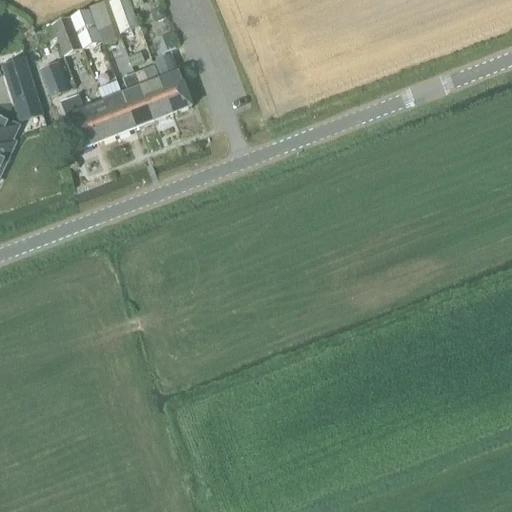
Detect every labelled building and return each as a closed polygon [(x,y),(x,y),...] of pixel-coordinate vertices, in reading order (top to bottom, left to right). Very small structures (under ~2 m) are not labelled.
[(127,0),(123,0),(110,5),(121,36),(138,30),(127,0)] [(105,48),(123,41),(121,36),(110,5),(89,11),(90,14),(103,46),(104,45),(105,48)] [(163,10),(151,14),(156,25),(167,21),(163,10)] [(84,53),(103,46),(90,14),(71,21),(84,53)] [(64,60),(84,53),(71,21),(51,28),(64,60)] [(171,36),(155,43),(161,57),(177,50),(171,36)] [(133,69),(145,64),(141,54),(129,59),(133,69)] [(1,69),(18,121),(19,126),(44,118),(25,61),(1,69)] [(57,66),(40,72),(51,101),(68,94),(57,66)] [(160,83),(174,117),(193,110),(176,70),(167,73),(169,80),(160,83)] [(150,87),(145,73),(136,76),(155,125),(174,117),(160,83),(150,87)] [(136,132),(155,125),(136,76),(123,81),(129,96),(123,98),(136,132)] [(118,139),(136,132),(123,98),(104,105),(118,139)] [(99,147),(118,139),(104,105),(86,113),(99,147)] [(80,154),(99,147),(86,113),(66,120),(80,154)] [(0,181),(19,144),(15,143),(20,132),(0,121),(0,181)]
